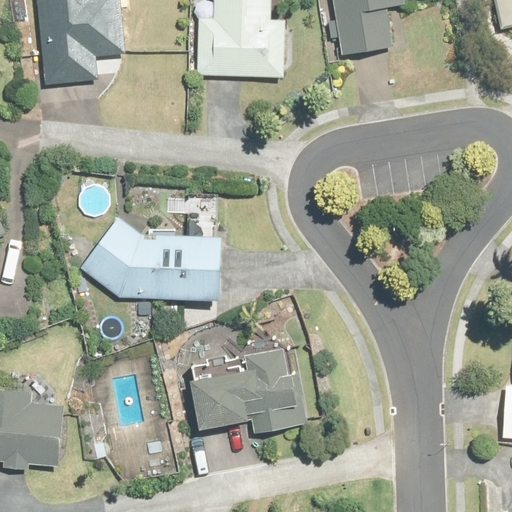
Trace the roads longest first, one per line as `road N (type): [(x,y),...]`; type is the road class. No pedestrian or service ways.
road 1 (residential): [(414,361),(311,215),(306,181),(322,157),(353,143),(464,126),(501,130)]
road 2 (residential): [(511,192),(448,274),(414,361)]
road 3 (residential): [(414,361),(426,511)]
